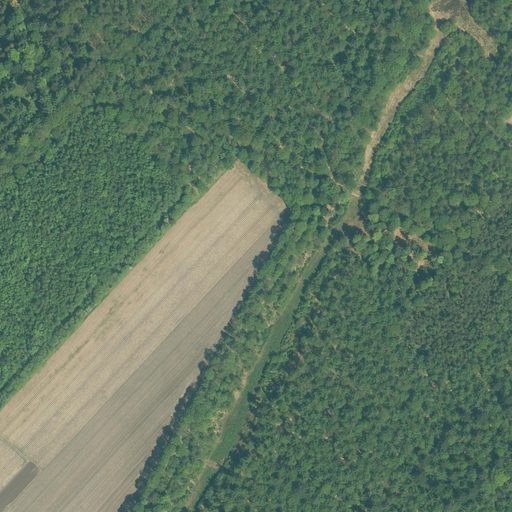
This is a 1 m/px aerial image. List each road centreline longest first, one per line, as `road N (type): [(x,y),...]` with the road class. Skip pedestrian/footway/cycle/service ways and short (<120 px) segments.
road 1 (track): [(147,511),(417,0)]
road 2 (track): [(111,70),(150,101),(329,182)]
road 3 (track): [(511,282),(329,182)]
road 4 (track): [(333,511),(182,447)]
road 5 (track): [(111,70),(0,181)]
